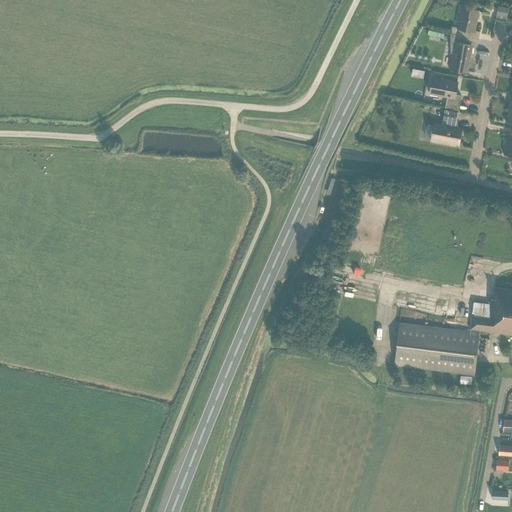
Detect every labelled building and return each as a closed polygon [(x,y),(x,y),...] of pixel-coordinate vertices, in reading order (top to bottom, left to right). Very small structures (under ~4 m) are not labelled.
[(460,7),(456,27),(456,28),(458,28),(456,34),(464,36),(479,39),(480,31),(474,30),(478,10),(460,7)] [(479,39),(464,36),(456,34),(450,33),(450,53),(451,53),(448,68),(466,71),(472,45),(477,46),(479,39)] [(447,96),(445,107),(458,109),(461,96),(455,94),(457,82),(433,77),(429,93),(447,96)] [(431,137),(431,139),(458,145),(462,128),(455,127),(458,112),(445,110),(443,118),(450,119),(448,125),(434,123),(433,127),(426,126),(424,136),(431,137)] [(511,133),(507,133),(503,153),(511,154),(511,133)] [(511,289),(495,287),(493,299),(491,298),(491,303),(474,301),(472,319),(471,328),(470,328),(470,331),(399,322),(394,365),(474,375),(480,329),(511,333),(511,289)] [(511,419),(503,419),(502,431),(511,431),(511,419)] [(511,445),(510,445),(505,445),(499,444),(499,455),(511,455),(511,445)] [(509,460),(497,459),(496,469),(508,470),(509,460)] [(502,490),(500,490),(499,490),(492,490),(491,499),(508,500),(508,490),(502,490)]
